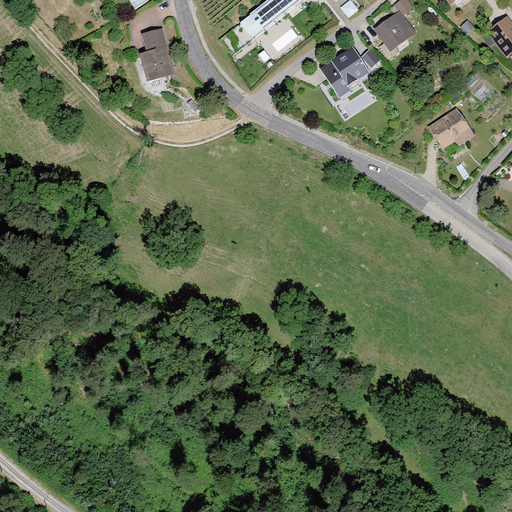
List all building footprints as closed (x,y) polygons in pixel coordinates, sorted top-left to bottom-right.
[(305,0),(273,0),(243,25),(255,40),(305,0)] [(400,9),(372,29),(391,54),(418,34),(400,9)] [(511,24),(505,16),(484,32),(505,59),(511,53),(511,24)] [(160,30),(138,35),(142,51),(164,46),(160,30)] [(164,46),(142,51),(134,53),(141,82),(173,74),(167,45),(164,46)] [(368,75),(351,48),(327,63),(332,70),(320,78),(335,102),(358,88),(355,83),(368,75)] [(373,48),(364,55),(373,68),(383,61),(373,48)] [(457,108),(424,127),(438,151),(454,142),(457,147),(474,137),(457,108)]
